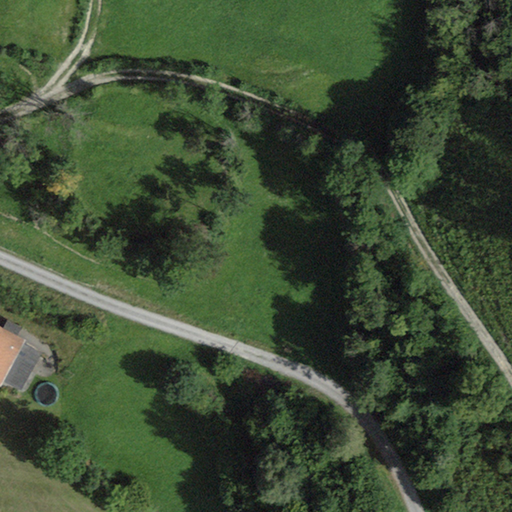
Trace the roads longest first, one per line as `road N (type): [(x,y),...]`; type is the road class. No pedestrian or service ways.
road 1 (track): [(0,112),(120,75),(180,78),(331,134),(381,177),(511,380)]
road 2 (track): [(0,259),(312,379),(371,430),(414,511)]
